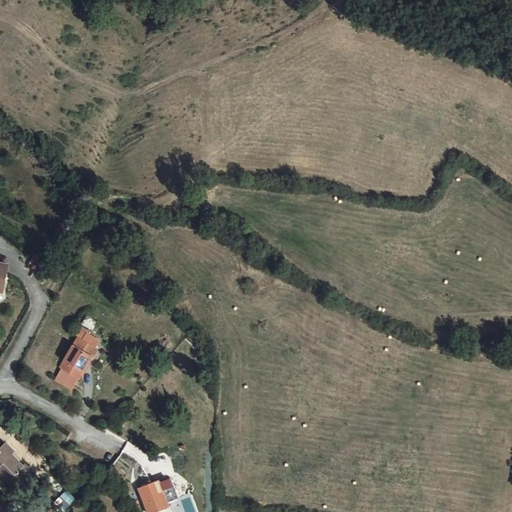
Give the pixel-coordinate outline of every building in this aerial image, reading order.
[(0,274),(10,261),(0,252),(0,246),(4,243),(0,239),(0,203),(11,188),(9,186),(14,181),(3,173),(0,176),(0,274)] [(31,257),(33,266),(42,263),(39,255),(31,257)] [(82,325),(92,331),(97,322),(87,316),(82,325)] [(82,381),(99,349),(79,339),(62,371),(82,381)] [(8,445),(0,452),(0,470),(18,488),(29,477),(21,470),(27,465),(15,454),(16,452),(8,445)] [(156,511),(173,506),(162,479),(141,487),(150,511),(156,511)]
